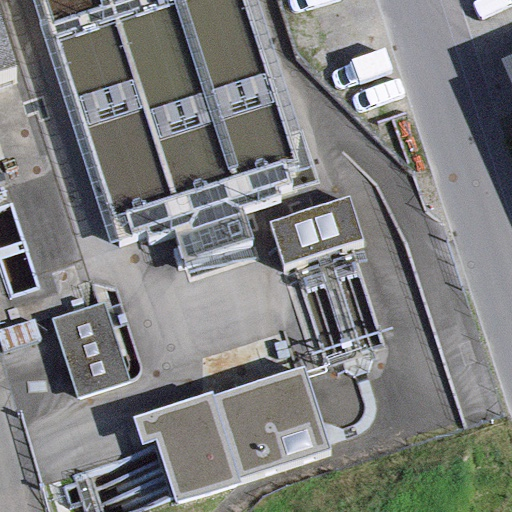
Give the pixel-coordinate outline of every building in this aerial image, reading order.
[(62,0),(67,21),(111,12),(120,61),(77,69),(112,249),(186,235),(212,367),(297,75),(282,0),(62,0)] [(0,30),(0,94),(18,88),(0,30)] [(279,229),(288,267),(357,251),(348,212),(279,229)] [(106,301),(51,325),(85,403),(140,379),(106,301)] [(136,424),(146,453),(163,448),(182,507),(337,458),(309,369),(136,424)] [(165,459),(91,468),(96,511),(128,511),(171,507),(165,459)]
